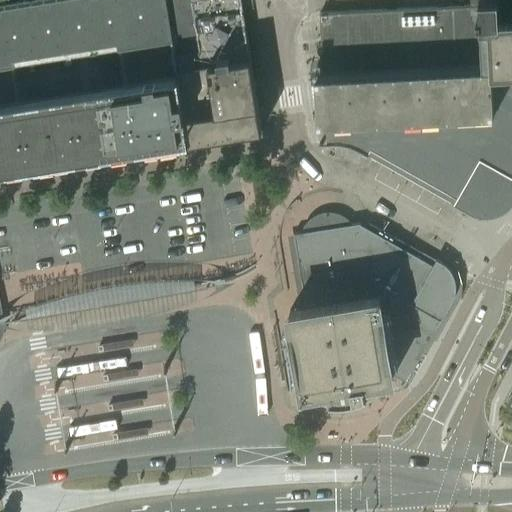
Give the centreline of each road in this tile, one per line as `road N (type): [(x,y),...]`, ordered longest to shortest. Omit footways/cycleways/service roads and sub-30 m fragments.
road 1 (primary): [(416,461),(185,459),(0,484)]
road 2 (residential): [(276,0),(295,142),(304,155),(502,269)]
road 3 (primary): [(173,511),(409,499)]
road 4 (residential): [(502,269),(416,461)]
road 5 (residential): [(454,462),(511,327)]
